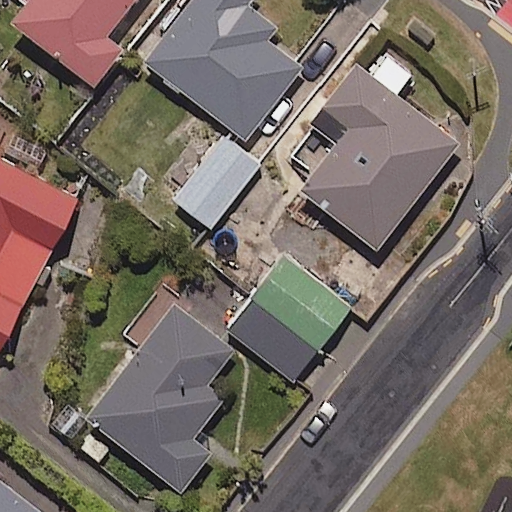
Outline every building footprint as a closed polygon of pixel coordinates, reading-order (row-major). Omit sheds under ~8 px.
[(135,0),(19,0),(10,12),(97,79),(125,42),(111,32),(135,0)] [(252,0),(188,0),(150,51),(249,126),(300,59),(268,36),(280,21),(253,0),(252,0)] [(460,132),(358,55),(312,115),(338,135),(304,180),(379,237),(460,132)] [(262,163),(225,133),(174,196),(211,226),(262,163)] [(0,154),(0,337),(77,196),(0,154)] [(352,305),(286,253),(228,327),(294,379),(352,305)] [(239,345),(176,298),(91,410),(182,479),(205,450),(192,440),(231,389),(215,377),(239,345)] [(0,511),(53,511),(0,471),(0,511)]
